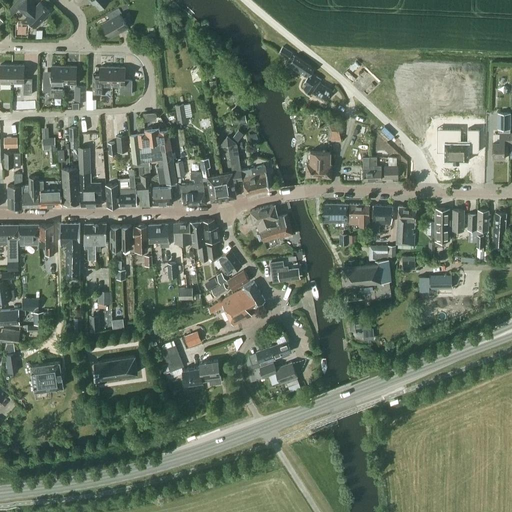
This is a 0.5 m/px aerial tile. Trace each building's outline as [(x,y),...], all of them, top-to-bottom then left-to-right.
[(26,17),(35,26),(50,10),(40,1),(36,6),(29,0),(17,0),(11,7),(12,16),(19,7),(27,15),(26,17)] [(120,30),(121,31),(128,27),(120,13),(121,13),(118,7),(107,13),(110,18),(102,23),(109,36),(120,30)] [(278,52),(288,59),(292,52),(283,45),(278,52)] [(333,91),(319,81),(320,79),(310,72),(313,67),(294,55),(288,63),(307,76),(303,82),(305,83),(303,87),(322,100),(324,97),(327,99),(333,91)] [(0,72),(0,81),(12,82),(12,64),(0,64),(0,72)] [(24,64),(12,64),(12,82),(24,82),(23,93),(32,94),(32,78),(24,77),(24,64)] [(51,78),(43,77),(43,91),(54,91),(54,92),(58,96),(63,96),(64,83),(64,65),(52,65),(51,78)] [(64,65),(64,83),(76,83),(76,65),(64,65)] [(100,66),(100,73),(93,73),(93,92),(104,93),(105,84),(112,84),(112,66),(100,66)] [(112,66),(112,84),(120,84),(119,93),(131,93),(132,79),(124,79),(125,66),(112,66)] [(86,85),(75,85),(74,99),(86,99),(86,85)] [(96,97),(87,98),(87,107),(96,106),(96,97)] [(184,103),(175,105),(178,123),(186,121),(184,107),(185,107),(184,103)] [(142,124),(157,122),(156,112),(142,113),(142,124)] [(498,112),(498,128),(510,128),(511,112),(498,112)] [(230,116),(232,124),(247,121),(245,113),(230,116)] [(342,120),(329,119),(328,138),(341,139),(342,120)] [(69,127),(69,140),(77,140),(77,126),(69,127)] [(145,128),(145,131),(130,133),(132,148),(170,142),(170,141),(168,128),(160,129),(159,126),(145,128)] [(258,140),(256,132),(247,135),(249,142),(258,140)] [(511,143),(511,132),(500,132),(499,140),(493,140),(493,158),(504,159),(504,143),(511,143)] [(461,133),(445,133),(445,146),(437,146),(437,155),(445,156),(444,164),(454,164),(454,165),(459,165),(459,164),(468,165),(469,156),(479,157),(479,134),(469,133),(468,147),(461,147),(461,133)] [(128,150),(126,134),(116,135),(117,151),(128,150)] [(18,147),(17,136),(4,136),(4,147),(18,147)] [(232,171),(220,173),(223,190),(225,198),(236,196),(234,180),(243,179),(236,143),(227,136),(221,144),(229,151),(232,171)] [(56,146),(55,137),(42,137),(43,149),(49,149),(50,161),(58,161),(57,146),(56,146)] [(116,141),(108,142),(109,154),(117,153),(116,141)] [(160,185),(151,185),(152,203),(173,202),(172,192),(171,184),(177,183),(170,142),(132,148),(134,165),(143,165),(150,164),(150,160),(162,158),(163,165),(157,166),(160,185)] [(100,192),(101,192),(100,182),(91,182),(90,146),(78,147),(79,173),(80,190),(82,205),(100,204),(100,192)] [(331,176),(331,162),(330,162),(331,151),(310,150),(310,161),(307,161),(306,174),(331,176)] [(21,151),(4,151),(4,166),(21,166),(21,151)] [(363,163),(363,179),(382,179),(381,164),(376,164),(376,156),(369,156),(369,155),(363,156),(363,163)] [(211,200),(225,198),(223,190),(220,173),(210,175),(208,167),(210,166),(209,157),(199,158),(203,180),(208,179),(211,200)] [(185,174),(183,160),(174,162),(176,175),(185,174)] [(150,164),(143,165),(144,168),(143,168),(144,174),(141,174),(142,182),(137,182),(138,193),(139,193),(140,204),(152,203),(151,185),(150,164)] [(256,179),(259,191),(269,188),(265,164),(257,166),(250,168),(253,180),(256,179)] [(398,178),(398,165),(384,165),(385,178),(398,178)] [(64,203),(79,202),(78,167),(63,167),(64,203)] [(245,194),(259,191),(256,179),(253,180),(250,168),(242,170),(245,194)] [(204,191),(203,183),(201,170),(191,170),(191,178),(195,178),(195,183),(180,184),(180,191),(182,191),(184,203),(206,203),(204,191)] [(15,184),(8,184),(8,206),(23,206),(22,191),(22,184),(22,172),(14,172),(15,184)] [(118,187),(119,204),(119,205),(136,204),(135,174),(129,174),(130,187),(118,187)] [(23,206),(39,206),(38,184),(43,184),(43,180),(38,180),(38,176),(29,176),(29,191),(22,191),(23,206)] [(107,205),(119,204),(118,187),(118,183),(106,184),(107,205)] [(38,184),(39,206),(62,205),(62,189),(43,189),(43,184),(38,184)] [(348,221),(348,203),(324,202),(323,221),(348,221)] [(295,234),(291,219),(288,212),(278,215),(274,203),(250,210),(254,222),(257,221),(260,231),(257,232),(259,240),(262,239),(262,240),(279,234),(280,239),(295,234)] [(349,223),(369,223),(369,204),(369,205),(369,203),(350,203),(349,223)] [(393,214),(393,207),(393,205),(373,204),(373,213),(372,221),(372,232),(379,232),(380,221),(391,222),(392,214),(393,214)] [(416,223),(416,222),(415,221),(416,206),(403,205),(403,204),(398,204),(396,243),(414,244),(415,232),(413,232),(413,226),(415,226),(415,224),(416,223)] [(436,207),(435,235),(449,236),(449,220),(449,207),(436,207)] [(463,229),(464,208),(453,208),(452,229),(463,229)] [(488,229),(489,209),(478,209),(477,228),(476,246),(483,247),(483,228),(488,229)] [(506,229),(507,212),(506,212),(495,211),(494,227),(493,226),(492,247),(504,248),(505,229),(506,229)] [(477,212),(468,212),(468,229),(476,229),(477,212)] [(214,219),(203,220),(206,240),(215,239),(220,239),(218,226),(215,226),(214,219)] [(174,242),(193,241),(190,220),(174,221),(174,242)] [(206,240),(203,220),(190,220),(193,241),(193,245),(198,244),(200,260),(209,258),(208,255),(206,244),(206,240)] [(79,276),(80,222),(60,222),(60,245),(66,245),(66,276),(79,276)] [(84,241),(90,241),(90,250),(95,250),(95,249),(96,222),(84,222),(84,241)] [(106,222),(96,222),(95,249),(95,250),(101,250),(101,241),(106,241),(106,222)] [(161,245),(169,245),(167,222),(148,224),(149,240),(160,239),(161,245)] [(18,269),(18,243),(17,223),(0,223),(0,243),(7,244),(8,269),(18,269)] [(39,243),(39,223),(17,223),(18,243),(39,243)] [(53,223),(39,223),(39,243),(45,243),(45,254),(54,254),(53,223)] [(121,246),(121,224),(110,225),(110,246),(121,246)] [(131,224),(121,224),(121,246),(132,246),(131,224)] [(134,249),(147,249),(146,225),(134,225),(134,235),(134,249)] [(348,234),(349,243),(356,243),(356,234),(348,234)] [(219,256),(219,255),(217,242),(206,244),(208,255),(213,260),(219,256)] [(350,264),(342,264),(344,283),(345,283),(346,293),(348,293),(348,299),(391,294),(389,279),(391,279),(388,257),(387,244),(369,244),(369,259),(376,258),(376,261),(354,263),(354,259),(349,259),(350,264)] [(218,257),(225,267),(222,269),(227,275),(230,273),(242,265),(230,249),(218,257)] [(152,253),(144,254),(145,264),(153,264),(152,253)] [(404,257),(404,267),(415,267),(415,256),(404,257)] [(298,267),(289,268),(288,264),(284,265),(283,259),(270,261),(273,281),(300,277),(298,267)] [(177,276),(176,261),(167,262),(168,276),(177,276)] [(221,283),(220,284),(211,289),(215,295),(227,288),(226,286),(230,283),(233,289),(250,279),(243,269),(227,279),(221,283)] [(6,278),(14,277),(13,270),(0,271),(0,299),(9,299),(6,278)] [(222,271),(217,274),(221,283),(227,279),(222,271)] [(452,274),(430,274),(430,287),(452,287),(452,274)] [(243,288),(215,304),(208,307),(211,312),(223,305),(234,324),(251,315),(248,309),(265,300),(254,281),(243,287),(243,288)] [(193,286),(179,287),(179,298),(193,298),(193,286)] [(110,302),(110,290),(98,290),(98,302),(110,302)] [(37,300),(21,299),(21,309),(37,309),(37,300)] [(362,312),(361,304),(352,306),(353,313),(362,312)] [(0,322),(19,322),(18,308),(0,309),(0,322)] [(42,311),(33,311),(34,324),(42,323),(42,311)] [(99,313),(89,314),(90,330),(101,330),(99,313)] [(370,316),(349,317),(350,329),(371,327),(370,316)] [(73,317),(73,331),(81,331),(82,317),(73,317)] [(19,330),(14,329),(2,328),(1,330),(0,330),(0,339),(8,341),(13,340),(18,340),(19,330)] [(197,330),(184,335),(188,346),(202,341),(197,330)] [(233,340),(237,350),(238,347),(240,345),(241,343),(243,341),(241,337),(233,340)] [(287,340),(248,354),(250,358),(248,359),(248,369),(260,365),(261,365),(267,363),(266,359),(274,356),(274,357),(291,350),(287,340)] [(175,343),(162,348),(171,370),(184,365),(175,343)] [(16,351),(5,352),(8,371),(18,370),(16,351)] [(94,359),(96,377),(137,371),(135,353),(94,359)] [(210,383),(221,382),(218,359),(199,362),(200,366),(202,380),(209,379),(210,383)] [(34,390),(63,386),(60,361),(30,365),(34,390)] [(273,361),(259,366),(254,368),(258,379),(263,376),(263,377),(277,372),(280,381),(297,375),(291,361),(276,367),(273,361)] [(202,380),(200,366),(182,368),(184,383),(202,380)] [(251,381),(258,379),(254,368),(248,370),(251,381)]
